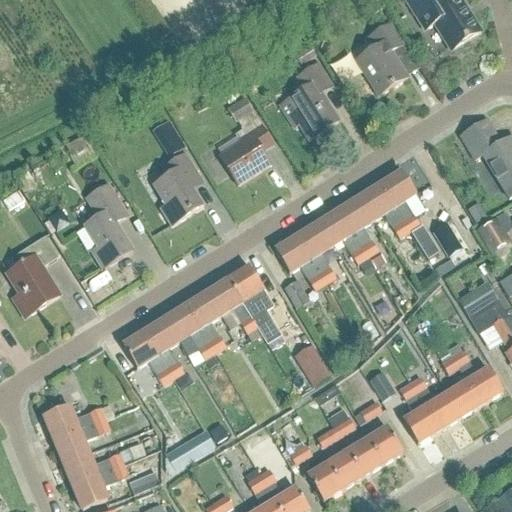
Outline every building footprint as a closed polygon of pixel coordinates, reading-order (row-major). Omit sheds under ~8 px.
[(434,30),(451,57),(480,38),(455,0),(453,0),(444,6),(439,0),(410,0),(404,4),(424,36),(434,30)] [(378,53),(356,66),(379,104),(408,86),(392,60),(404,53),(391,30),(371,42),(378,53)] [(295,61),(302,72),(315,62),(308,52),(295,61)] [(329,89),(318,70),(295,84),(303,97),(279,112),(293,134),(298,131),(307,147),(337,129),(317,96),(329,89)] [(243,102),(227,112),(235,126),(237,125),(252,115),(243,102)] [(487,125),(460,141),(474,165),(482,161),(496,185),(500,191),(508,204),(511,201),(511,143),(501,150),(487,125)] [(221,160),(219,161),(238,190),(270,170),(261,156),(273,148),(262,130),(239,145),(240,147),(221,160)] [(172,182),(155,193),(167,213),(162,216),(172,233),(204,214),(189,188),(200,182),(187,161),(167,174),(172,182)] [(401,178),(379,192),(409,239),(421,231),(414,222),(425,216),(415,201),(401,178)] [(99,223),(85,232),(98,254),(92,257),(103,275),(132,256),(112,223),(124,216),(109,191),(87,204),(99,223)] [(372,228),(383,221),(399,246),(409,239),(379,192),(358,205),(372,228)] [(25,206),(18,194),(1,204),(9,215),(25,206)] [(358,205),(337,218),(367,266),(369,264),(376,276),(386,269),(363,234),(372,228),(358,205)] [(486,221),(478,208),(467,214),(475,227),(486,221)] [(77,211),(68,221),(78,230),(87,220),(77,211)] [(331,254),(342,247),(357,272),(367,266),(337,218),(316,231),(331,254)] [(511,249),(496,224),(476,237),(490,261),(511,249)] [(447,229),(433,238),(448,263),(462,254),(447,229)] [(316,231),(295,244),(325,292),(336,285),(320,261),(331,254),(316,231)] [(22,270),(6,280),(19,300),(13,304),(24,323),(58,302),(41,274),(58,263),(45,242),(16,260),(22,270)] [(288,281),(300,273),(316,298),(325,292),(295,244),(273,258),(288,281)] [(249,272),(227,286),(257,334),(261,340),(268,351),(281,342),(265,318),(274,312),(263,295),(249,272)] [(231,315),(247,340),(252,346),(261,340),(257,334),(227,286),(206,299),(221,322),(231,315)] [(284,294),(287,299),(297,314),(310,306),(300,292),(296,286),(284,294)] [(479,341),(493,332),(505,352),(511,347),(511,323),(511,321),(507,323),(500,310),(499,310),(485,288),(457,306),(479,341)] [(226,353),(210,328),(221,322),(206,299),(185,312),(215,360),(226,353)] [(382,303),(383,335),(409,334),(408,303),(382,303)] [(178,348),(189,341),(205,366),(215,360),(185,312),(164,325),(178,348)] [(184,380),(168,355),(178,348),(164,325),(143,338),(173,386),(184,380)] [(136,375),(147,368),(163,392),(173,386),(143,338),(122,352),(136,375)] [(294,362),(313,393),(331,382),(312,350),(294,362)] [(476,382),(462,357),(457,351),(447,357),(451,363),(452,363),(458,374),(460,376),(467,388),(481,411),(502,398),(487,375),(476,382)] [(511,376),(511,353),(502,360),(511,376)] [(451,363),(441,370),(447,381),(458,374),(452,363),(451,363)] [(369,387),(381,407),(395,399),(383,377),(369,387)] [(434,408),(420,383),(408,389),(438,438),(460,424),(446,401),(434,408)] [(467,388),(446,401),(460,424),(481,411),(467,388)] [(398,395),(413,421),(403,428),(417,451),(438,438),(408,389),(398,395)] [(376,408),(368,412),(374,423),(382,418),(376,408)] [(43,423),(53,446),(105,425),(101,414),(74,425),(69,412),(43,423)] [(368,412),(359,417),(365,428),(374,423),(368,412)] [(349,424),(340,429),(347,440),(355,435),(349,424)] [(105,425),(53,446),(63,469),(88,459),(83,448),(110,437),(105,425)] [(340,429),(332,434),(339,446),(347,440),(340,429)] [(386,433),(368,444),(383,470),(402,459),(386,433)] [(332,434),(324,439),(331,451),(339,446),(332,434)] [(324,439),(316,444),(323,456),(331,451),(324,439)] [(368,444),(346,457),(361,484),(383,470),(368,444)] [(306,451),(298,455),(303,465),(312,460),(306,451)] [(298,455),(289,460),(295,470),(303,465),(298,455)] [(346,457),(327,469),(342,496),(361,484),(346,457)] [(88,459),(63,469),(72,492),(125,470),(121,459),(92,470),(88,459)] [(306,482),(322,508),(342,496),(327,469),(306,482)] [(102,493),(130,483),(125,470),(72,492),(80,511),(91,511),(107,506),(102,493)] [(268,476),(258,481),(266,495),(276,511),(305,511),(294,493),(284,500),(282,501),(274,489),(276,487),(268,476)] [(261,511),(276,511),(258,481),(246,488),(254,502),(261,511)] [(511,511),(511,495),(495,506),(498,511),(511,511)] [(232,511),(225,501),(214,508),(214,509),(216,508),(218,511),(232,511)]
